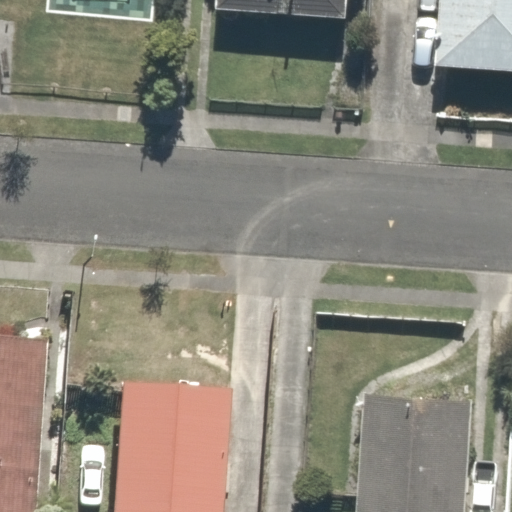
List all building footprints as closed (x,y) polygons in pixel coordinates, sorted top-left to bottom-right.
[(349,0),(217,0),(217,9),(347,20),(349,0)] [(511,0),(429,0),(427,68),(511,70),(511,0)] [(0,511),(35,511),(48,351),(0,347),(0,511)] [(221,511),(231,396),(121,386),(110,511),(221,511)] [(470,511),(477,402),(363,395),(355,511),(470,511)]
